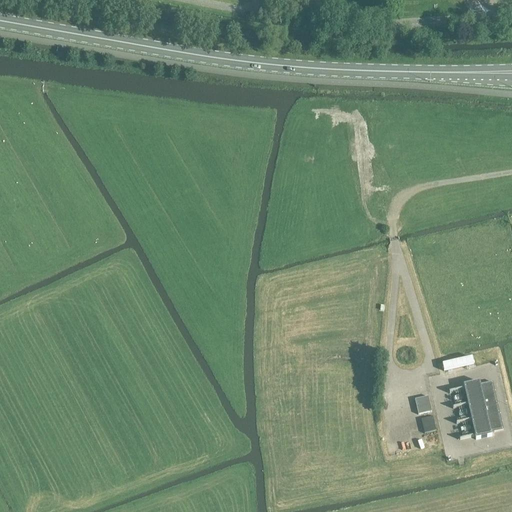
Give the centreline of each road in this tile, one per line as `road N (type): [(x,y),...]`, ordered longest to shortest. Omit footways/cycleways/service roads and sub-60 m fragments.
road 1 (primary): [(439,72),(261,64),(0,20)]
road 2 (unclassified): [(319,0),(368,22),(472,20)]
